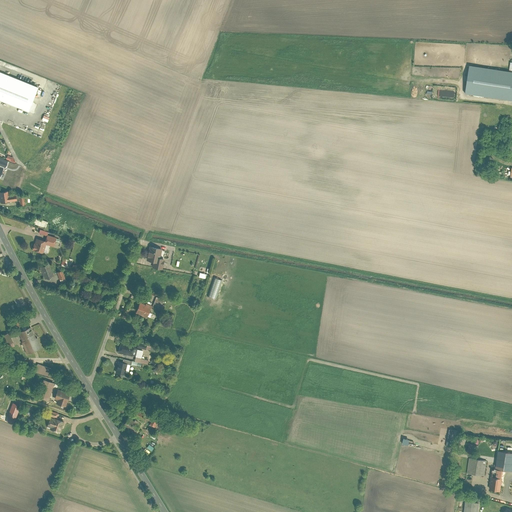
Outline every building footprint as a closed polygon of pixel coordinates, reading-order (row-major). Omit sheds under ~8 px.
[(511,71),(468,64),(463,92),(511,99),(511,71)] [(0,71),(0,99),(29,112),(38,87),(0,71)] [(8,190),(0,191),(0,198),(1,203),(9,202),(8,190)] [(32,222),(45,227),(45,224),(47,225),(49,222),(35,216),(32,222)] [(56,238),(47,235),(45,241),(38,238),(36,243),(34,242),(32,249),(43,252),(45,243),(54,245),(56,238)] [(158,246),(146,244),(143,256),(150,258),(148,264),(158,267),(160,256),(156,255),(158,246)] [(70,259),(63,258),(61,265),(68,267),(70,259)] [(49,264),(41,267),(44,278),(53,275),(49,264)] [(217,298),(222,279),(215,277),(209,296),(217,298)] [(153,307),(161,310),(165,300),(157,296),(153,307)] [(152,307),(141,302),(138,312),(148,316),(152,307)] [(34,326),(20,332),(28,353),(42,347),(34,326)] [(121,341),(118,352),(134,355),(136,347),(128,345),(128,343),(121,341)] [(117,372),(126,374),(128,363),(123,362),(119,362),(117,372)] [(39,363),(36,372),(54,378),(57,369),(39,363)] [(39,397),(49,400),(55,383),(44,379),(39,397)] [(72,393),(59,388),(55,398),(58,399),(57,403),(68,407),(72,393)] [(13,403),(8,417),(16,419),(21,406),(13,403)] [(135,408),(132,414),(141,419),(145,414),(135,408)] [(51,417),(57,419),(59,413),(50,410),(48,416),(51,417)] [(130,415),(124,421),(134,430),(140,424),(130,415)] [(47,427),(60,432),(64,422),(57,419),(51,417),(47,427)] [(450,429),(448,446),(457,447),(459,429),(450,429)] [(467,451),(476,454),(480,445),(471,442),(467,451)] [(511,456),(511,451),(496,450),(493,469),(501,469),(511,470),(511,462),(511,463),(511,456)] [(486,460),(468,457),(466,472),(484,475),(486,460)] [(501,469),(493,469),(490,468),(487,489),(499,490),(501,469)] [(476,511),(477,502),(463,500),(462,511),(476,511)]
